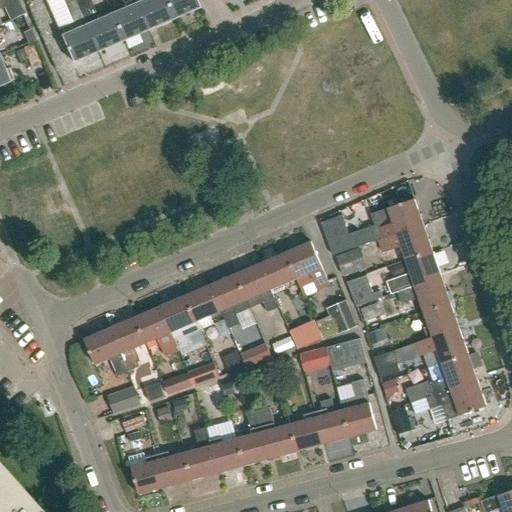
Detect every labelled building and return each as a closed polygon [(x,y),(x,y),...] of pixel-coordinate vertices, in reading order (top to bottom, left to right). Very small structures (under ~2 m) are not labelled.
[(1,0),(11,21),(23,15),(16,0),(1,0)] [(61,0),(71,23),(57,29),(65,48),(66,50),(67,50),(72,62),(97,51),(84,20),(75,0),(61,0)] [(147,29),(134,0),(121,0),(125,8),(111,14),(122,40),(147,29)] [(134,0),(147,29),(172,18),(164,0),(134,0)] [(164,0),(172,18),(198,7),(194,0),(164,0)] [(97,51),(122,40),(111,14),(97,20),(95,15),(84,20),(97,51)] [(28,44),(36,41),(31,30),(23,33),(28,44)] [(40,65),(32,45),(15,52),(19,62),(26,59),(31,69),(40,65)] [(0,61),(0,85),(11,81),(13,80),(8,68),(3,70),(0,61)] [(380,241),(423,226),(414,199),(387,209),(392,223),(376,229),(380,241)] [(405,261),(432,252),(423,226),(380,241),(384,253),(400,247),(405,261)] [(335,256),(347,250),(337,228),(326,233),(335,256)] [(360,254),(376,249),(371,235),(356,240),(360,254)] [(297,279),(296,279),(303,295),(329,284),(311,242),(286,253),(297,279)] [(351,252),(336,257),(343,277),(358,271),(351,252)] [(397,293),(441,277),(432,252),(405,261),(410,275),(406,277),(407,280),(387,287),(390,295),(397,293)] [(283,285),(296,279),(297,279),(286,253),(260,264),(273,295),(285,290),(283,285)] [(277,303),(273,295),(260,264),(235,274),(246,301),(260,295),(266,308),(277,303)] [(233,307),(246,301),(235,274),(209,285),(223,316),(222,317),(228,329),(240,324),(233,307)] [(423,313),(450,303),(441,277),(397,293),(401,305),(418,299),(423,313)] [(213,321),(222,317),(223,316),(209,285),(185,296),(200,332),(200,331),(214,325),(213,321)] [(187,337),(200,332),(185,296),(159,307),(179,352),(180,351),(190,346),(187,337)] [(336,336),(356,327),(346,301),(325,310),(336,336)] [(428,340),(459,329),(450,303),(423,313),(428,327),(423,329),(427,339),(428,340)] [(164,357),(179,352),(159,307),(134,317),(145,344),(157,339),(164,357)] [(132,350),(145,344),(134,317),(109,328),(122,359),(122,360),(127,372),(140,367),(132,350)] [(117,377),(127,372),(122,360),(122,359),(109,328),(84,339),(95,365),(109,359),(117,377)] [(468,354),(459,329),(428,340),(427,339),(415,344),(420,357),(424,356),(428,368),(468,354)] [(270,348),(288,340),(284,331),(266,338),(270,348)] [(332,369),(366,360),(361,339),(327,348),(332,369)] [(246,369),(272,359),(266,344),(241,355),(246,369)] [(300,355),(305,372),(330,365),(325,348),(300,355)] [(379,380),(397,374),(391,352),(373,357),(379,380)] [(429,384),(433,396),(477,380),(468,354),(428,368),(433,383),(429,384)] [(198,370),(202,382),(219,376),(215,364),(198,370)] [(168,395),(183,389),(179,378),(164,383),(168,395)] [(406,382),(409,393),(425,389),(423,378),(406,382)] [(340,402),(343,410),(350,438),(377,430),(368,398),(364,380),(352,383),(356,398),(340,402)] [(477,380),(433,396),(426,398),(430,410),(442,406),(447,420),(486,406),(477,380)] [(163,396),(159,384),(145,389),(149,401),(163,396)] [(114,415),(140,406),(134,388),(108,397),(114,415)] [(323,445),(350,438),(343,410),(335,412),(332,400),(321,403),(323,410),(315,412),(323,445)] [(297,452),(290,424),(276,428),(274,423),(270,408),(258,411),(271,459),(297,452)] [(397,435),(398,435),(408,432),(400,409),(390,412),(397,435)] [(245,466),(271,459),(258,411),(247,414),(251,430),(252,435),(237,438),(245,466)] [(297,452),(323,445),(315,412),(303,415),(305,420),(290,424),(297,452)] [(126,434),(146,426),(143,416),(122,424),(126,434)] [(218,473),(210,441),(209,441),(206,429),(195,431),(199,449),(185,453),(192,480),(218,473)] [(245,466),(237,438),(223,442),(222,438),(210,441),(218,473),(245,466)] [(192,480),(185,453),(170,457),(169,452),(157,455),(166,487),(192,480)] [(139,495),(166,487),(157,455),(145,458),(146,463),(131,467),(135,480),(134,480),(135,482),(139,495)] [(0,487),(11,478),(0,465),(0,487)] [(41,511),(11,478),(0,487),(0,511),(41,511)] [(511,511),(511,491),(476,504),(479,511),(511,511)] [(402,511),(432,511),(429,500),(402,509),(402,511)]
